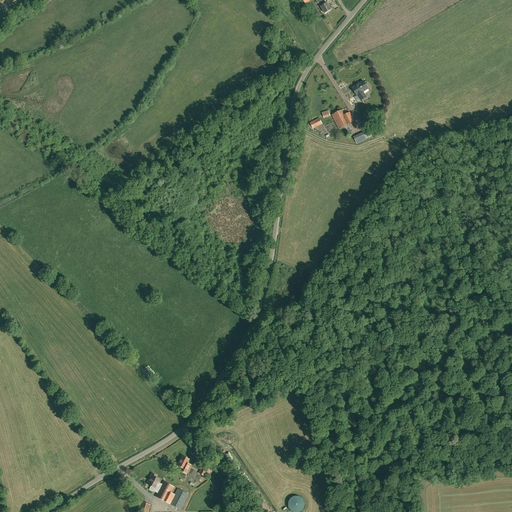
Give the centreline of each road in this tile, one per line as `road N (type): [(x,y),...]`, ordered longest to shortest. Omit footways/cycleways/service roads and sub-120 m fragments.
road 1 (unclassified): [(184,426),(259,303),(303,75),(364,0)]
road 2 (unclassified): [(48,511),(184,426)]
